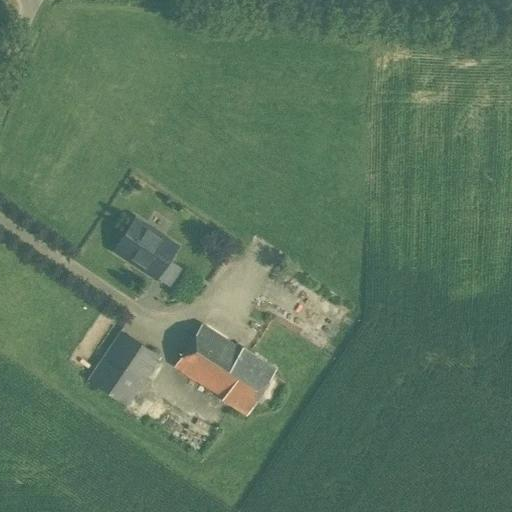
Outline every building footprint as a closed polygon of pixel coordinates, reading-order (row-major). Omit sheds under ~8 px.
[(155,277),(159,272),(176,247),(135,219),(114,249),(155,277)] [(241,349),(201,323),(173,367),(222,399),(221,400),(245,416),(275,368),(242,347),(241,349)] [(126,406),(160,357),(119,330),(87,379),(126,406)] [(188,421),(155,399),(143,418),(200,456),(216,430),(192,415),(188,421)] [(79,505),(95,510),(105,479),(89,474),(79,505)] [(61,511),(89,511),(64,503),(61,511)]
